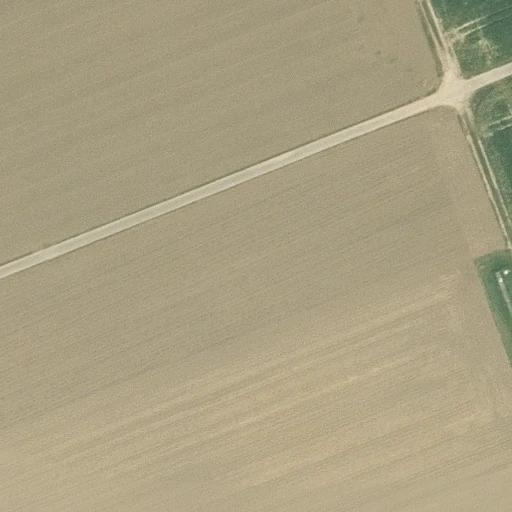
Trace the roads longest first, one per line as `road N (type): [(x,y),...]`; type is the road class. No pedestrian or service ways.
road 1 (track): [(511,70),(0,273)]
road 2 (track): [(422,0),(511,235)]
